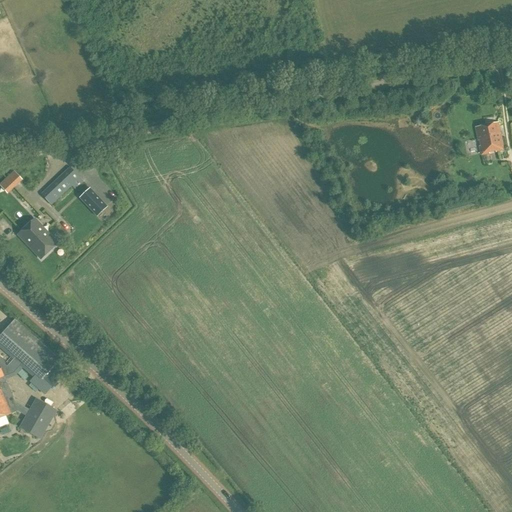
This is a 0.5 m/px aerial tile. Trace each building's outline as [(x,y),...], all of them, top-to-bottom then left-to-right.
[(417,125),(420,122),(419,117),(415,116),(411,119),(413,124),(417,125)] [(498,123),(475,127),(478,141),(479,140),(479,141),(480,146),(479,146),(481,155),(503,150),(501,136),(498,123)] [(83,161),(87,171),(98,166),(94,156),(83,161)] [(51,205),(80,178),(70,167),(41,194),(51,205)] [(0,185),(7,193),(21,180),(14,172),(0,185)] [(107,206),(90,188),(79,198),(96,216),(107,206)] [(17,234),(41,259),(57,244),(33,219),(17,234)] [(0,417),(12,413),(17,410),(28,417),(23,426),(40,436),(55,410),(38,401),(32,411),(14,400),(8,387),(4,377),(12,373),(21,362),(42,380),(58,361),(13,322),(0,336),(0,343),(14,356),(6,366),(4,367),(2,363),(0,361),(0,417)] [(46,381),(57,389),(65,379),(54,371),(46,381)]
